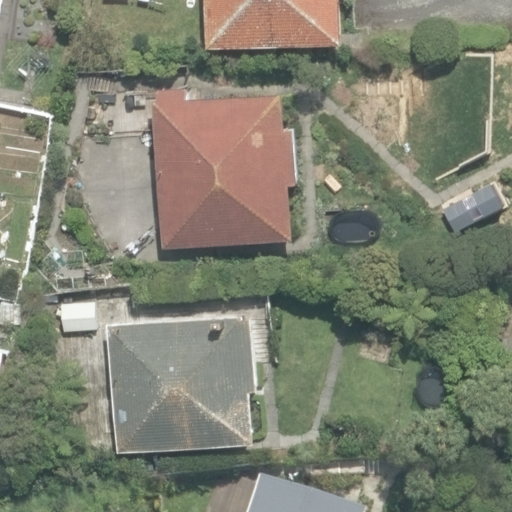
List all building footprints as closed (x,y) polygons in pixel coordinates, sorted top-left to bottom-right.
[(212,0),(213,44),(351,40),(350,0),(212,0)] [(159,97),(170,245),(301,236),(297,181),(306,180),(302,125),(294,126),(291,89),(194,96),(194,94),(194,83),(164,85),(164,96),(159,97)] [(66,300),(68,330),(103,328),(101,297),(66,300)] [(21,323),(21,303),(2,303),(2,323),(21,323)] [(115,320),(124,449),(261,440),(258,388),(266,387),(261,310),(115,320)] [(252,511),(366,511),(265,476),(252,511)]
